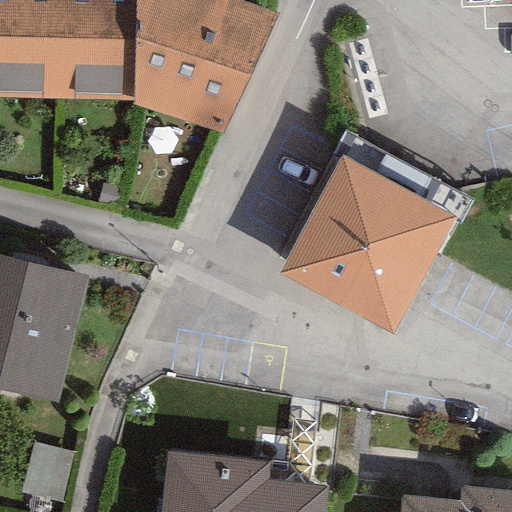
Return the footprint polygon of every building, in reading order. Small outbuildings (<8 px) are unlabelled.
[(133,0),(0,0),(0,98),(132,101),(133,0)] [(235,0),(133,0),(132,101),(130,107),(220,135),(276,13),(235,0)] [(301,280),(411,341),(474,227),(365,166),(301,280)] [(85,276),(0,255),(0,389),(54,403),(85,276)] [(267,460),(164,451),(158,511),(320,511),(323,485),(265,480),(267,460)] [(399,497),(397,511),(511,511),(511,490),(458,485),(456,502),(399,497)]
